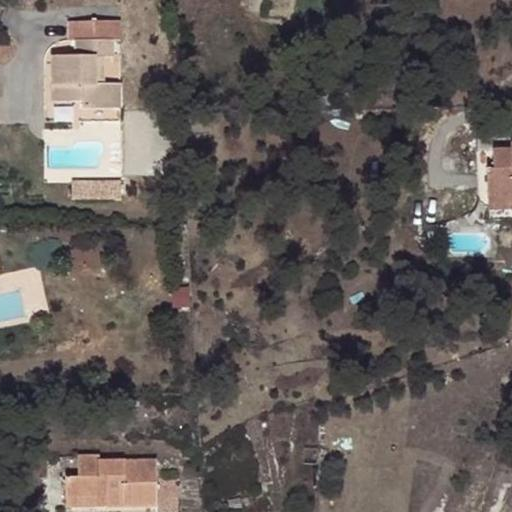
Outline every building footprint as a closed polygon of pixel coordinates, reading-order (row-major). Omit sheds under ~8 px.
[(105,104),(103,75),(97,75),(97,51),(111,50),(109,32),(69,32),(70,47),(48,48),(51,95),(81,95),(81,105),(105,104)] [(121,74),(103,75),(105,104),(121,103),(121,74)] [(495,156),(475,156),(473,201),(476,201),(501,201),(501,192),(511,192),(511,146),(497,146),(495,156)] [(473,201),(475,156),(463,155),(461,201),(473,201)] [(121,174),(72,174),(72,193),(121,192),(121,174)] [(501,201),(476,201),(475,215),(500,216),(501,201)] [(142,511),(146,495),(95,482),(97,478),(74,472),(69,490),(57,487),(51,507),(72,511),(142,511)]
